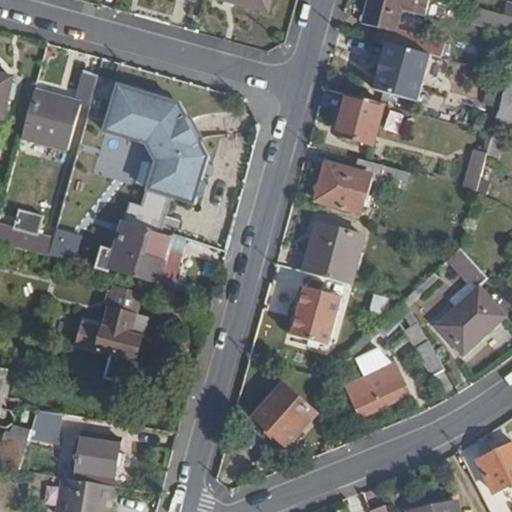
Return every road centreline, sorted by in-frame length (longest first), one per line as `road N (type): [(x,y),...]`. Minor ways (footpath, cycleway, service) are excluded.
road 1 (residential): [(297,88),(183,511)]
road 2 (residential): [(0,4),(297,88)]
road 3 (residential): [(511,389),(416,444),(248,511)]
